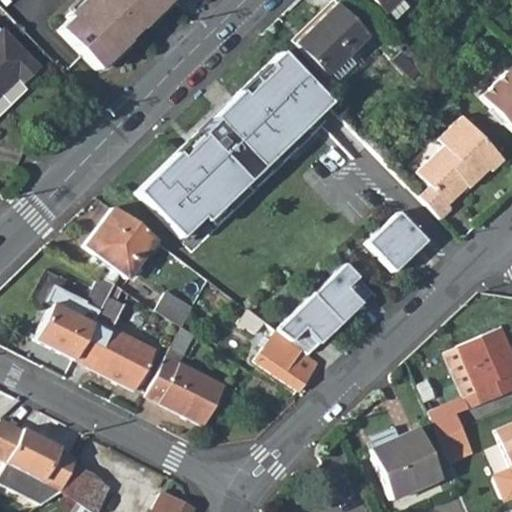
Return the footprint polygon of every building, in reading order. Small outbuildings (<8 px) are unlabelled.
[(87,0),(86,1),(84,0),(83,0),(67,15),(70,18),(58,29),(96,69),(124,43),(123,41),(137,26),(129,18),(141,5),(151,15),(166,0),(87,0)] [(398,0),(367,0),(391,25),(403,12),(395,3),(398,0)] [(141,5),(129,18),(137,26),(151,15),(141,5)] [(324,78),(365,38),(334,5),(292,45),(324,78)] [(38,65),(2,30),(0,31),(0,90),(16,75),(21,81),(38,65)] [(327,102),(278,53),(227,103),(229,105),(201,133),(198,131),(135,192),(180,238),(201,218),(204,222),(327,102)] [(511,75),(511,76),(507,71),(480,97),(511,130),(511,75)] [(440,221),(451,210),(447,207),(466,189),(468,191),(488,171),(491,174),(503,162),(461,118),(437,142),(442,147),(414,174),(427,187),(418,197),(440,221)] [(112,208),(83,246),(125,279),(154,240),(112,208)] [(393,273),(425,242),(398,214),(366,245),(393,273)] [(339,325),(371,294),(343,266),(312,297),(339,325)] [(33,339),(73,360),(113,284),(99,276),(77,318),(51,305),(33,339)] [(113,284),(73,360),(133,391),(154,351),(111,329),(121,308),(113,304),(121,289),(113,284)] [(190,309),(169,297),(159,314),(180,326),(190,309)] [(312,297),(275,331),(308,355),(339,325),(312,297)] [(254,333),(263,322),(246,309),(235,322),(241,327),(244,324),(254,333)] [(192,334),(180,326),(165,356),(177,363),(192,334)] [(511,373),(511,356),(500,327),(458,345),(482,403),(511,390),(511,377),(510,374),(511,373)] [(274,330),(252,359),(298,388),(317,362),(275,331),(274,330)] [(144,396),(202,425),(223,386),(177,363),(165,356),(144,396)] [(462,426),(455,407),(430,418),(438,436),(462,426)] [(58,491),(71,464),(73,458),(55,449),(56,447),(21,429),(20,431),(0,420),(0,460),(4,463),(0,471),(0,479),(19,489),(44,502),(58,491)] [(511,424),(495,431),(511,469),(511,471),(511,424)] [(470,445),(462,426),(438,436),(446,455),(470,445)] [(441,486),(420,436),(371,456),(392,506),(441,486)] [(488,446),(496,469),(506,465),(498,442),(488,446)] [(77,504),(78,504),(91,473),(92,473),(71,464),(58,491),(77,504)] [(511,499),(511,471),(511,469),(497,475),(494,481),(502,498),(509,501),(511,499)] [(91,473),(78,504),(89,511),(100,511),(111,492),(91,473)] [(190,508),(159,492),(148,511),(189,511),(191,509),(190,508)]
